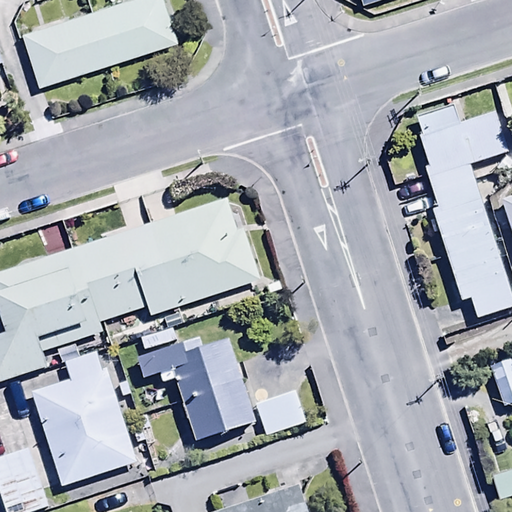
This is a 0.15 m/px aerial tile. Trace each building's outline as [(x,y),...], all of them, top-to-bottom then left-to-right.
[(168,0),(153,0),(21,41),(38,95),(184,50),(168,0)] [(424,173),(436,212),(430,214),(460,309),(471,306),(478,329),(511,318),(511,301),(480,199),(475,200),(466,172),(507,159),(494,118),(458,129),(452,111),(416,123),(422,142),(418,143),(427,172),(424,173)] [(511,203),(503,206),(511,239),(511,203)] [(97,328),(146,312),(149,323),(260,287),(243,236),(236,238),(225,206),(126,238),(123,230),(99,237),(102,246),(0,278),(0,331),(3,341),(0,341),(0,389),(48,374),(43,357),(100,339),(97,328)] [(195,452),(256,431),(226,344),(201,353),(198,343),(177,350),(172,334),(139,345),(144,361),(135,365),(143,387),(159,381),(162,390),(173,386),(195,452)] [(63,369),(68,384),(29,397),(61,495),(136,470),(104,372),(100,374),(95,359),(63,369)] [(511,362),(485,371),(500,416),(511,411),(511,362)] [(255,413),(265,444),(305,430),(294,400),(255,413)] [(46,511),(27,455),(0,464),(0,506),(2,511),(46,511)] [(237,511),(303,511),(297,493),(237,511)]
